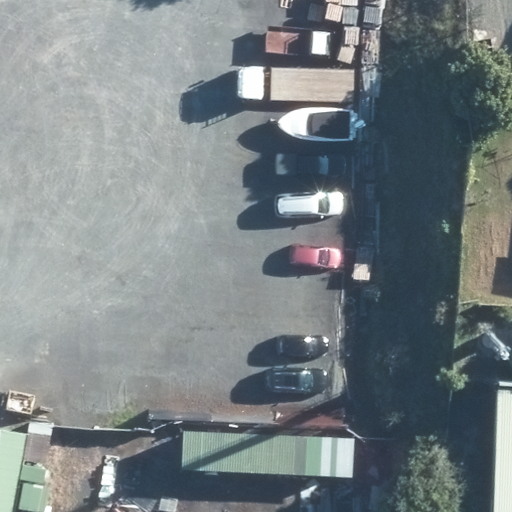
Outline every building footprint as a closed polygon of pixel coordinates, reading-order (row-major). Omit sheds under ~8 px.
[(224,291),(257,288),(252,241),(220,245),(224,291)] [(498,387),(511,387),(511,316),(459,313),(455,384),(498,387)] [(511,511),(511,391),(492,390),(486,488),(484,511),(511,511)] [(0,511),(12,511),(27,422),(0,417),(0,511)] [(339,463),(335,491),(358,495),(362,466),(339,463)] [(372,501),(389,482),(378,473),(361,492),(372,501)]
